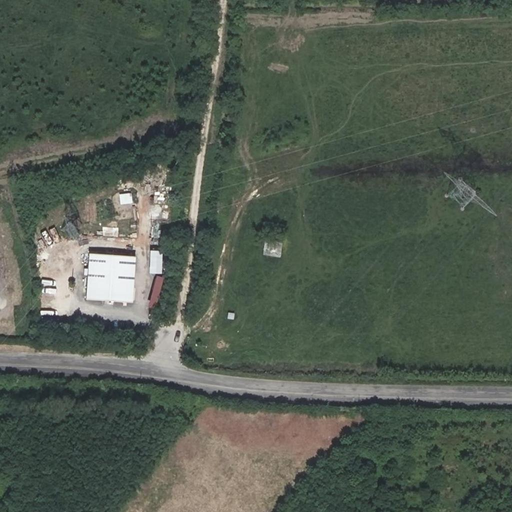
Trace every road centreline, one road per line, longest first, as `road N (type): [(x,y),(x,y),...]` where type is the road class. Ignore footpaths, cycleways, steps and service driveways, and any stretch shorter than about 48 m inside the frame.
road 1 (tertiary): [(0,355),(238,383),(511,390)]
road 2 (track): [(226,0),(169,371)]
